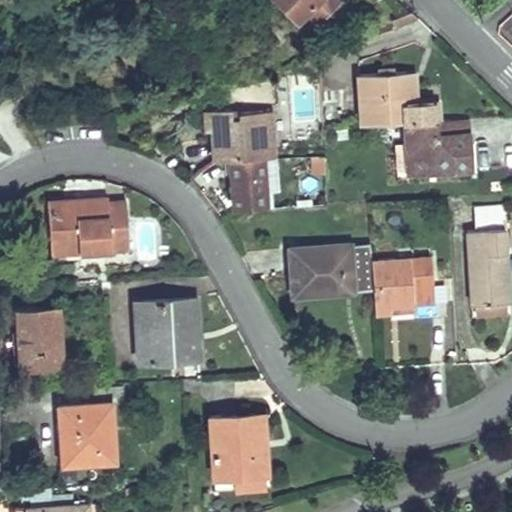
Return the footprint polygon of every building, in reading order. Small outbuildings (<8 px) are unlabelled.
[(334,0),(277,0),(297,20),(305,13),(315,22),(336,1),(334,0)] [(355,73),(357,122),(402,119),(414,119),(413,102),(403,102),(403,71),(355,73)] [(412,71),(403,71),(403,102),(413,102),(412,71)] [(433,101),(413,102),(414,119),(434,117),(433,101)] [(262,155),(271,155),(268,110),(228,112),(228,108),(209,109),(213,157),(228,157),(262,155)] [(466,116),(434,117),(414,119),(402,119),(404,170),(467,168),(466,116)] [(262,155),(228,157),(231,207),(264,205),(262,155)] [(107,197),(47,201),(49,247),(76,245),(77,251),(127,247),(126,201),(107,202),(107,197)] [(504,303),(505,302),(503,220),(506,220),(505,203),(473,204),(473,229),(465,230),(468,304),(472,303),(504,303)] [(370,258),(369,242),(287,246),(290,294),(371,290),(370,258)] [(0,251),(0,266),(8,267),(8,252),(0,251)] [(370,258),(371,290),(372,310),(390,310),(390,303),(430,302),(428,256),(370,258)] [(142,299),(145,358),(196,356),(193,297),(142,299)] [(504,303),(472,303),(472,313),(504,312),(504,303)] [(19,366),(59,364),(57,304),(15,306),(19,366)] [(75,449),(75,461),(112,459),(110,402),(122,401),(122,385),(94,387),(94,401),(58,403),(59,450),(75,449)] [(208,416),(211,475),(263,473),(262,449),(257,449),(255,414),(208,416)] [(60,462),(75,461),(75,449),(59,450),(60,462)] [(263,473),(232,474),(232,486),(263,485),(263,473)]
